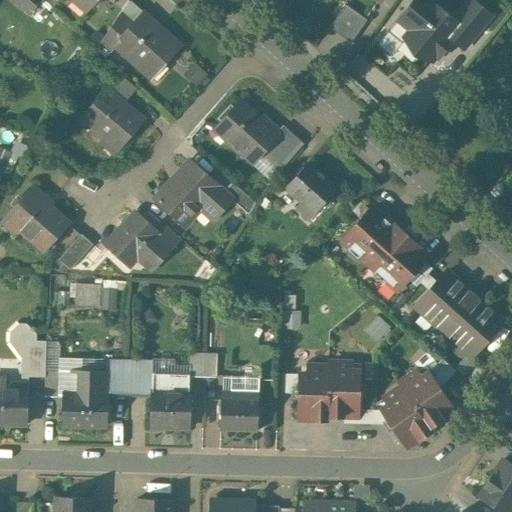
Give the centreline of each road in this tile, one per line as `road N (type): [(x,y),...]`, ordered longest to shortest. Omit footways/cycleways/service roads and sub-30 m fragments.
road 1 (residential): [(429,484),(400,470),(0,458)]
road 2 (tertiary): [(511,259),(221,0)]
road 3 (residential): [(429,484),(511,366)]
